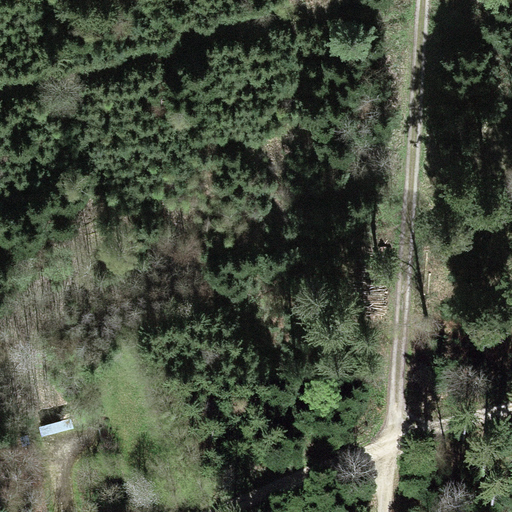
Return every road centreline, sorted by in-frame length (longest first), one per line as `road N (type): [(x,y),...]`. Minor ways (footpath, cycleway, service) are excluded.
road 1 (track): [(389,511),(430,0)]
road 2 (track): [(216,511),(395,438),(511,408)]
